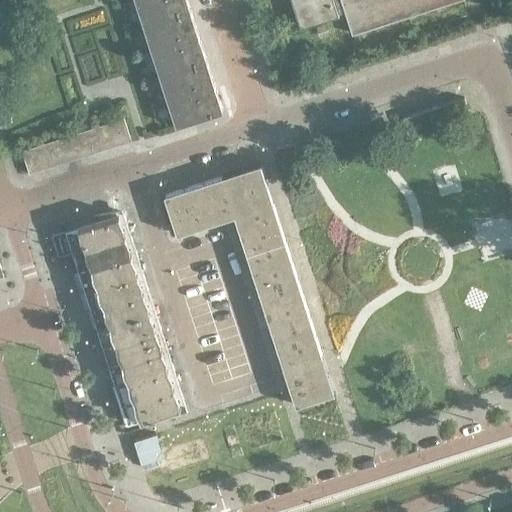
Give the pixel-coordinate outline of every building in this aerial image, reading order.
[(190,8),(187,0),(135,0),(143,23),(190,8)] [(338,12),(345,10),(352,32),(453,0),(292,0),(300,26),(339,14),(338,12)] [(207,59),(190,8),(143,23),(160,74),(207,59)] [(223,110),(207,59),(160,74),(176,125),(223,110)] [(470,116),(464,96),(446,102),(452,122),(470,116)] [(435,127),(428,108),(403,116),(409,136),(435,127)] [(131,139),(124,116),(114,119),(121,142),(131,139)] [(121,142),(114,119),(103,123),(111,146),(121,142)] [(111,146),(103,123),(93,126),(100,149),(111,146)] [(100,149),(93,126),(83,129),(90,152),(100,149)] [(90,152),(83,129),(73,133),(80,155),(90,152)] [(80,155),(73,133),(63,136),(70,159),(80,155)] [(70,159),(63,136),(52,139),(60,162),(70,159)] [(60,162),(52,139),(42,142),(49,165),(60,162)] [(49,165),(42,142),(32,146),(39,169),(49,165)] [(39,169),(32,146),(22,149),(29,172),(39,169)] [(339,155),(337,148),(330,150),(332,157),(339,155)] [(273,201),(261,162),(202,180),(215,220),(234,214),(273,201)] [(215,220),(202,180),(183,187),(196,226),(215,220)] [(196,226),(183,187),(164,193),(177,232),(196,226)] [(295,268),(273,201),(234,214),(256,280),(295,268)] [(186,404),(130,232),(124,211),(66,230),(66,231),(53,235),(60,254),(72,250),(127,423),(186,404)] [(302,290),(295,268),(256,280),(263,303),(302,290)] [(309,312),(302,290),(263,303),(270,325),(309,312)] [(316,334),(309,312),(270,325),(277,346),(316,334)] [(322,352),(316,334),(277,346),(283,365),(307,357),(322,352)] [(325,361),(322,352),(307,357),(310,367),(325,361)] [(283,365),(289,385),(328,372),(325,361),(310,367),(307,357),(283,365)] [(335,392),(328,372),(289,385),(296,404),(335,392)] [(161,434),(138,441),(146,464),(169,457),(161,434)]
